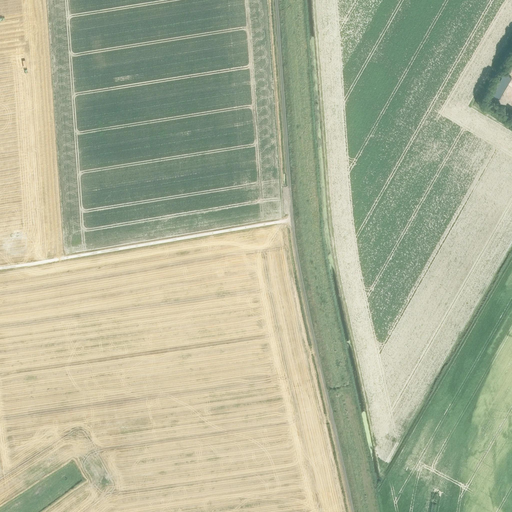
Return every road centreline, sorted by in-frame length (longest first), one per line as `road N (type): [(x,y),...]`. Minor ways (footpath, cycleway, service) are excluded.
road 1 (track): [(352,511),(290,219),(276,0)]
road 2 (track): [(290,219),(0,266)]
